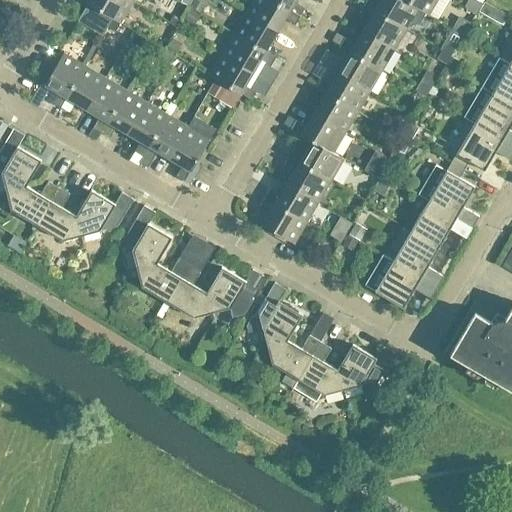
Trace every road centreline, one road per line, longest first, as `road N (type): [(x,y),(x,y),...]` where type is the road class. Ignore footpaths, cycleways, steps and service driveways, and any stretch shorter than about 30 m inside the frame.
road 1 (residential): [(214,219),(418,343),(509,193)]
road 2 (residential): [(214,219),(343,0)]
road 3 (residential): [(214,219),(0,99)]
